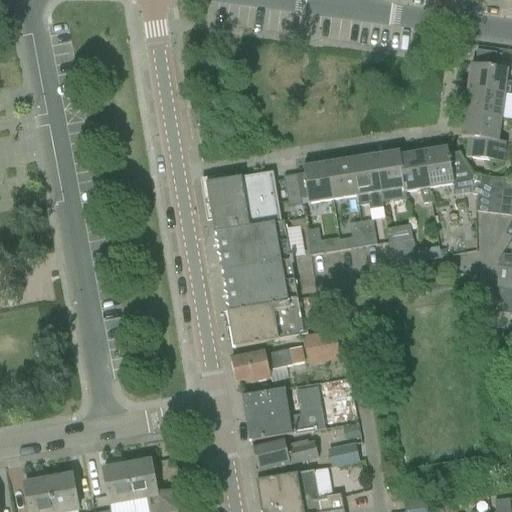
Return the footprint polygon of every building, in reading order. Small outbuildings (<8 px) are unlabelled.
[(511,85),(507,85),(508,72),(495,71),(497,55),(477,52),(475,68),(471,67),(468,91),(505,97),(505,96),(511,97),(511,85)] [(505,97),(468,91),(464,116),(502,121),(505,97)] [(502,121),(464,116),(461,140),(473,142),(470,160),(503,164),(506,145),(499,144),(502,121)] [(474,178),(472,177),(459,156),(459,155),(449,157),(448,150),(424,154),(430,191),(453,187),(454,198),(472,196),(474,178)] [(375,158),(382,205),(407,201),(406,195),(399,154),(375,158)] [(432,205),(430,191),(424,154),(400,158),(400,154),(399,154),(406,195),(419,193),(423,207),(432,205)] [(382,211),(382,205),(375,158),(351,162),(357,199),(359,209),(369,207),(370,213),(382,211)] [(357,199),(351,162),(327,166),(333,203),(357,199)] [(304,176),(297,177),(302,206),(309,205),(309,207),(333,203),(327,166),(303,170),(304,176)] [(302,206),(297,177),(284,179),(288,209),(295,207),(297,222),(305,221),(302,206)] [(477,214),(488,215),(491,191),(488,190),(489,180),(481,179),(477,214)] [(213,232),(214,236),(215,236),(250,229),(246,205),(242,180),(206,186),(206,187),(207,187),(209,198),(208,198),(208,200),(209,200),(211,211),(210,211),(210,212),(211,212),(213,223),(212,223),(213,228),(213,227),(214,232),(213,232)] [(488,215),(500,217),(503,192),(505,192),(506,182),(489,180),(488,190),(491,191),(488,215)] [(511,207),(511,193),(505,192),(503,192),(500,217),(511,218),(511,207)] [(292,232),(300,231),(306,230),(305,221),(291,224),(292,229),(292,232)] [(365,249),(377,248),(373,222),(361,224),(365,249)] [(227,268),(222,275),(293,263),(292,260),(291,260),(284,224),(250,230),(250,229),(215,236),(215,237),(216,237),(222,242),(217,250),(225,255),(219,262),(227,268)] [(365,249),(361,224),(351,226),(353,240),(339,242),(341,253),(365,249)] [(311,258),(323,256),(318,231),(307,233),(311,258)] [(388,245),(390,257),(415,253),(413,241),(400,243),(389,245),(388,245)] [(392,269),(417,265),(415,253),(390,257),(392,269)] [(511,257),(510,257),(511,256),(503,256),(496,268),(497,268),(511,270),(511,257)] [(228,313),(229,314),(298,302),(291,266),(294,266),(293,263),(222,275),(229,281),(224,288),(232,293),(226,301),(234,306),(229,313),(228,313)] [(511,270),(497,268),(499,291),(511,292),(511,270)] [(298,302),(229,314),(227,315),(227,316),(228,316),(230,330),(230,331),(231,331),(234,350),(233,350),(233,351),(304,339),(298,302)] [(308,368),(341,362),(336,334),(303,340),(308,368)] [(237,387),(242,386),(252,384),(252,386),(272,381),(270,373),(305,365),(301,349),(266,358),(265,354),(231,361),(237,387)] [(325,432),(324,427),(338,424),(335,403),(321,405),(318,389),(296,393),(300,414),(301,418),(289,420),(285,393),(243,399),(244,407),(249,406),(255,443),(250,444),(250,445),(270,441),(325,432)] [(346,430),(348,441),(360,439),(357,427),(346,430)] [(284,441),(252,449),(259,475),(319,460),(314,444),(287,451),(284,441)] [(355,446),(336,450),(328,452),(332,470),(359,465),(355,446)] [(151,463),(127,468),(133,502),(147,500),(148,511),(175,511),(176,511),(173,493),(157,496),(151,463)] [(109,506),(133,502),(127,468),(103,472),(109,506)] [(257,484),(261,511),(343,511),(341,497),(330,499),(318,501),(313,474),(296,477),(257,484)] [(48,482),(53,511),(78,511),(72,478),(48,482)] [(53,511),(48,482),(24,486),(28,511),(53,511)] [(403,501),(405,510),(431,507),(430,497),(403,501)] [(510,511),(509,501),(495,503),(495,511),(510,511)]
